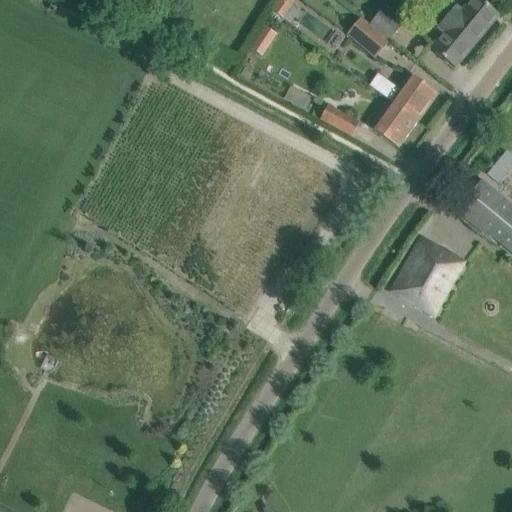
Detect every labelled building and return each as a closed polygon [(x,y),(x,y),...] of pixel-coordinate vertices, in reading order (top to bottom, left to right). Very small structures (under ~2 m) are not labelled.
[(499,16),(484,3),(480,0),(469,0),(462,9),(456,5),(432,33),(439,38),(430,49),(455,69),(499,16)] [(361,19),(359,21),(388,46),(406,24),(385,6),(369,25),(361,19)] [(376,60),(388,46),(359,21),(347,35),(376,60)] [(438,95),(421,83),(410,75),(399,90),(378,75),(370,87),(390,102),(419,121),(438,95)] [(399,148),(419,121),(390,102),(371,128),(399,148)] [(360,123),(328,106),(320,120),(353,137),(360,123)] [(511,154),(507,150),(488,173),(499,182),(511,166),(511,154)] [(511,204),(482,179),(458,209),(489,235),(490,233),(511,251),(511,204)] [(433,317),(461,267),(450,260),(421,243),(392,293),(433,317)]
